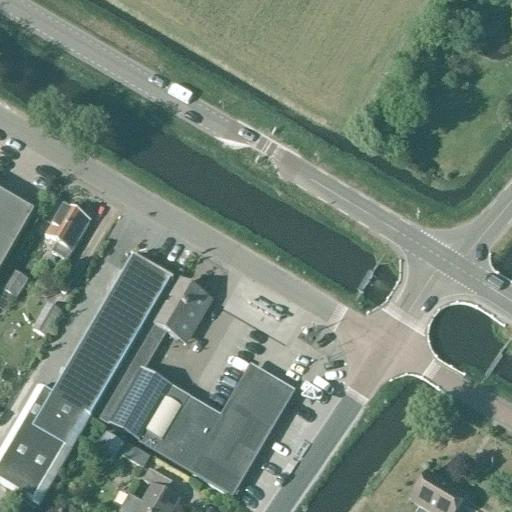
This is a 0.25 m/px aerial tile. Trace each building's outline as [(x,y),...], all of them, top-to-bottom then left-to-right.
[(0,278),(35,218),(0,197),(0,278)] [(89,226),(87,225),(64,211),(46,241),(57,248),(52,256),(66,265),(89,226)] [(174,283),(151,270),(147,257),(134,260),(132,259),(132,260),(133,261),(53,399),(39,391),(0,457),(0,486),(39,510),(171,283),(173,284),(174,283)] [(16,302),(25,289),(28,283),(15,274),(3,293),(16,302)] [(211,305),(184,289),(182,288),(157,332),(155,331),(150,340),(160,345),(165,337),(178,345),(192,322),(199,326),(211,305)] [(48,306),(33,333),(47,340),(62,314),(48,306)] [(162,346),(160,345),(150,340),(101,422),(232,500),(292,397),(252,373),(223,422),(143,376),(162,346)] [(107,436),(98,450),(116,461),(125,446),(107,436)] [(123,461),(144,473),(151,462),(130,450),(123,461)] [(166,497),(167,496),(172,486),(150,474),(143,485),(152,490),(142,506),(129,499),(121,511),(173,511),(179,504),(166,497)] [(414,505),(424,511),(459,511),(466,500),(430,479),(414,505)]
